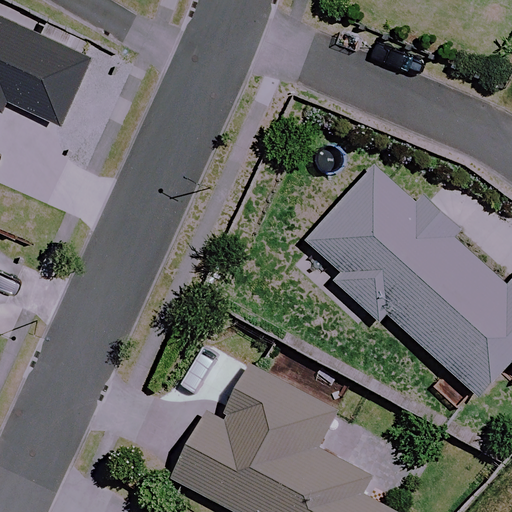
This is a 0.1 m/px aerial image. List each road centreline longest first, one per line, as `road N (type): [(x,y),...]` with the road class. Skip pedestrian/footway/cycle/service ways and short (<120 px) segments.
road 1 (residential): [(11,511),(212,76)]
road 2 (residential): [(233,22),(511,147)]
road 3 (residential): [(85,0),(212,76)]
